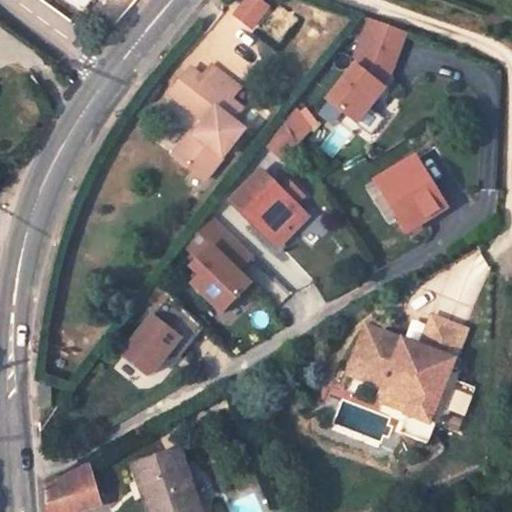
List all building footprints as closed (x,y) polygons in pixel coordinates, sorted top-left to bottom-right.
[(258,0),(241,0),(232,11),(248,23),(264,4),(258,0)] [(377,122),(411,30),(369,15),(335,107),(377,122)] [(198,76),(185,66),(164,95),(202,121),(173,159),(202,180),(241,129),(229,120),(239,108),(226,98),(236,85),(207,63),(198,76)] [(268,145),(286,160),(321,120),(304,104),(268,145)] [(414,165),(371,186),(382,205),(389,201),(405,233),(440,215),(414,165)] [(302,222),(250,173),(222,203),(273,251),(302,222)] [(247,267),(258,254),(215,215),(185,249),(209,270),(197,284),(231,315),(262,281),(247,267)] [(159,379),(193,337),(160,310),(126,352),(159,379)] [(429,428),(466,335),(432,321),(421,352),(366,330),(348,378),(384,392),(382,399),(411,410),(408,416),(407,419),(429,428)] [(411,410),(382,399),(379,405),(408,416),(411,410)] [(429,428),(407,419),(400,438),(427,449),(435,431),(429,428)] [(157,458),(169,494),(184,490),(191,511),(211,511),(228,507),(205,440),(157,458)] [(91,511),(126,501),(106,461),(40,492),(33,495),(38,511),(91,511)] [(191,511),(184,490),(169,494),(174,511),(191,511)]
